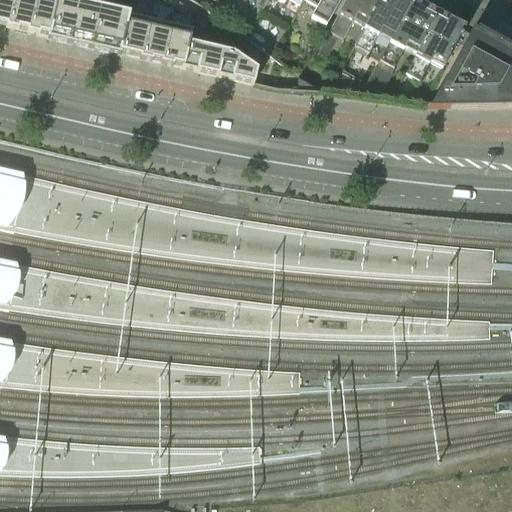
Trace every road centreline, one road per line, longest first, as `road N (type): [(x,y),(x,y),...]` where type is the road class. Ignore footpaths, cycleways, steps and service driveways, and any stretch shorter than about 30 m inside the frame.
road 1 (primary): [(0,112),(293,173),(511,199)]
road 2 (primary): [(511,158),(241,131),(0,75)]
